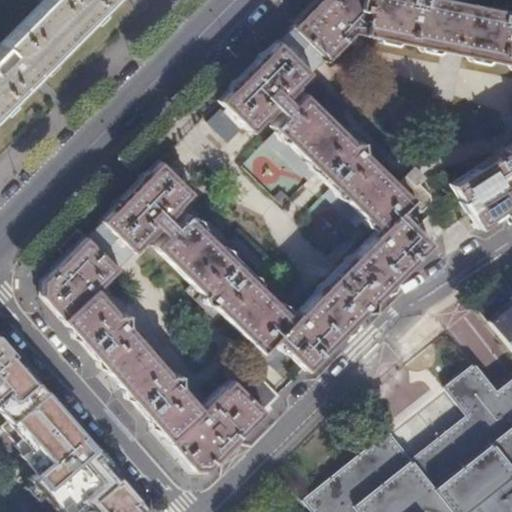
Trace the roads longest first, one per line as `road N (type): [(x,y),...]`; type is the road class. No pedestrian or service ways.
road 1 (residential): [(209,511),(408,302),(511,234)]
road 2 (primary): [(0,238),(229,0)]
road 3 (residential): [(0,294),(186,511)]
